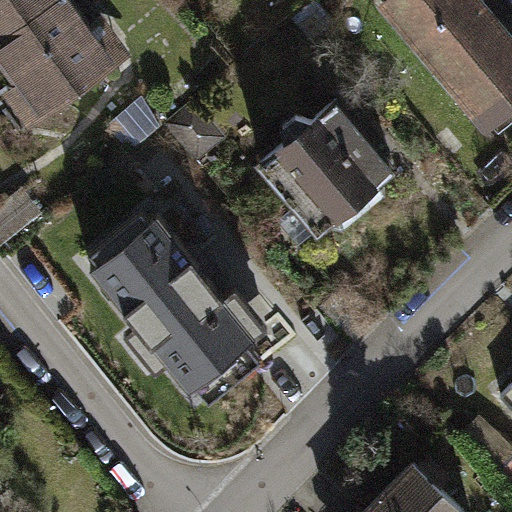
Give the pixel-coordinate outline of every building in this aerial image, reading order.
[(0,0),(0,35),(47,0),(0,0)] [(72,0),(47,0),(0,35),(0,66),(11,81),(0,88),(0,91),(25,126),(116,59),(72,0)] [(383,0),(382,2),(434,62),(491,14),(479,0),(383,0)] [(511,97),(511,38),(491,14),(434,62),(484,121),(511,97)] [(344,92),(267,156),(327,229),(405,166),(344,92)] [(159,183),(77,249),(187,384),(268,318),(159,183)] [(511,375),(490,397),(511,419),(511,375)] [(469,511),(414,456),(357,511),(469,511)]
